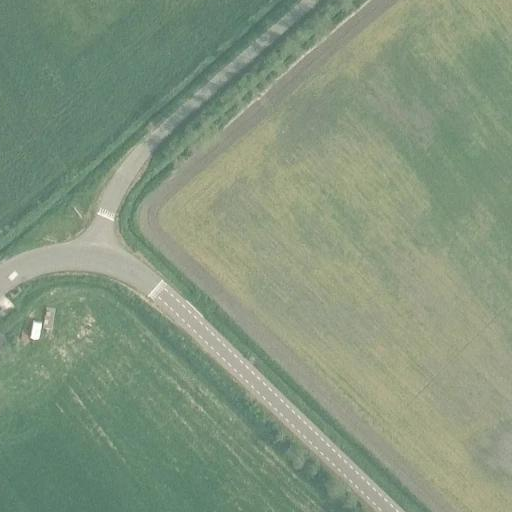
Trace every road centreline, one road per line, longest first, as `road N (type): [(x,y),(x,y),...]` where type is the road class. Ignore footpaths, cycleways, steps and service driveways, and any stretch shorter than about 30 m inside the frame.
road 1 (tertiary): [(391,511),(154,287),(92,256)]
road 2 (unclassified): [(92,256),(126,167),(312,0)]
